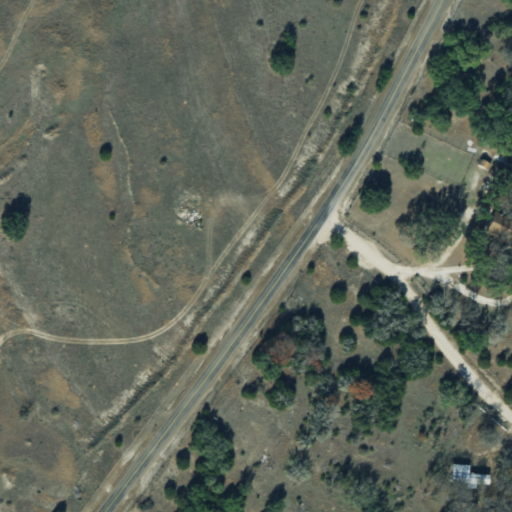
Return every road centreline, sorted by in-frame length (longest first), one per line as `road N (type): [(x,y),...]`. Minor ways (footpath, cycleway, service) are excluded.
road 1 (tertiary): [(100,511),(325,219),(446,0)]
road 2 (residential): [(511,415),(452,354),(406,281),(325,219)]
